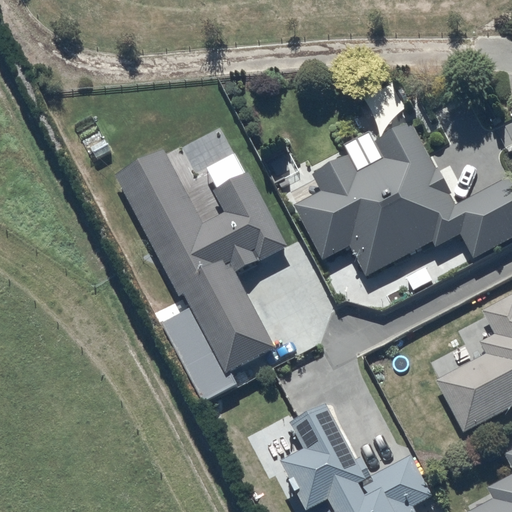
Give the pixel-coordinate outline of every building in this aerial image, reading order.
[(348,156),(313,175),(321,192),(295,206),(322,259),(349,244),(366,275),(432,241),(435,247),(460,234),(473,258),(511,236),(511,186),(507,176),(456,204),(412,122),(375,141),(384,158),(357,173),(348,156)] [(162,151),(116,176),(179,296),(184,294),(226,372),(274,346),(234,271),(285,244),(247,174),(213,192),(224,212),(202,224),(162,151)] [(436,381),(464,433),(511,405),(511,294),(481,311),(494,334),(480,342),(485,353),(436,381)] [(325,403),(289,423),(304,450),(279,462),(305,511),(415,511),(413,506),(432,496),(409,455),(370,477),(360,457),(355,460),(325,403)] [(511,511),(511,449),(505,453),(511,466),(511,474),(488,488),(494,499),(471,511),(511,511)]
